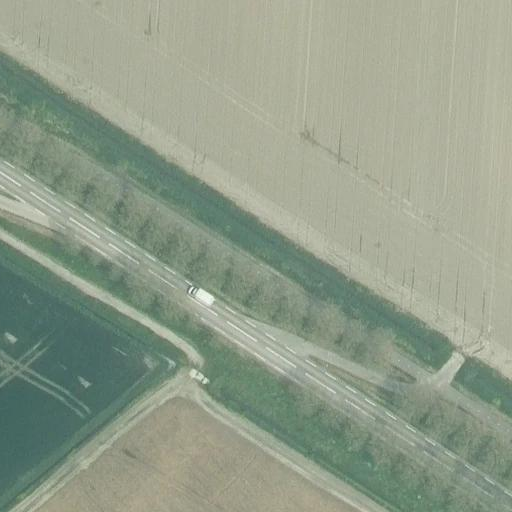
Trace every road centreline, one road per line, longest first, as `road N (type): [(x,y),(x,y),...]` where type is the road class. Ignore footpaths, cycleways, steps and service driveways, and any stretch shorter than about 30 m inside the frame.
road 1 (secondary): [(511,511),(66,218)]
road 2 (track): [(467,347),(436,387),(414,390),(295,346),(274,352)]
